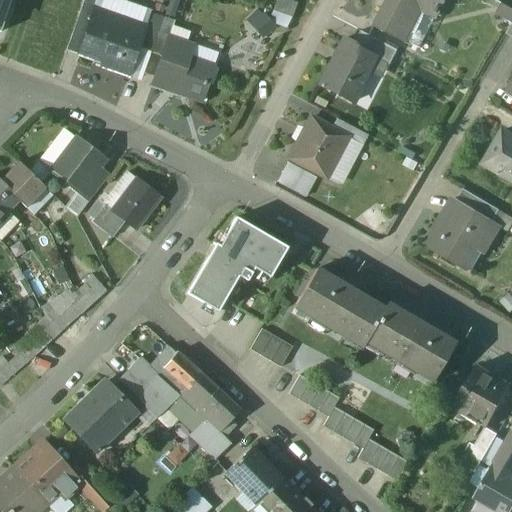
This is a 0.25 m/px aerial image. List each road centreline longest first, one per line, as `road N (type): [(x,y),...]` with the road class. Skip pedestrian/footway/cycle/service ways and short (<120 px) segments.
road 1 (residential): [(141,294),(376,511)]
road 2 (residential): [(221,181),(15,84)]
road 3 (residential): [(221,181),(318,0)]
road 4 (residential): [(485,91),(382,265)]
road 5 (residential): [(0,436),(141,294)]
road 6 (residential): [(382,265),(221,181)]
road 7 (residential): [(511,342),(382,265)]
road 8 (residential): [(141,294),(221,181)]
